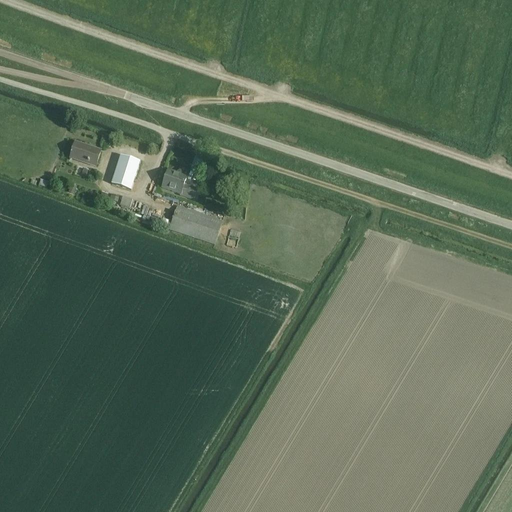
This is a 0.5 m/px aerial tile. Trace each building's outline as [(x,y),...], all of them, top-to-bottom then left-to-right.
[(96,168),(98,161),(101,151),(76,143),(70,160),(96,168)] [(121,157),(112,184),(131,190),(137,172),(141,162),(121,156),(121,157)] [(165,181),(162,189),(178,194),(178,195),(189,199),(193,201),(198,202),(201,191),(193,188),(184,185),(187,178),(186,178),(186,175),(185,173),(180,171),(178,172),(177,175),(168,172),(165,181)] [(108,196),(101,194),(99,201),(106,203),(108,196)] [(213,247),(221,224),(177,208),(168,231),(213,247)] [(238,230),(235,243),(243,245),(246,232),(238,230)]
